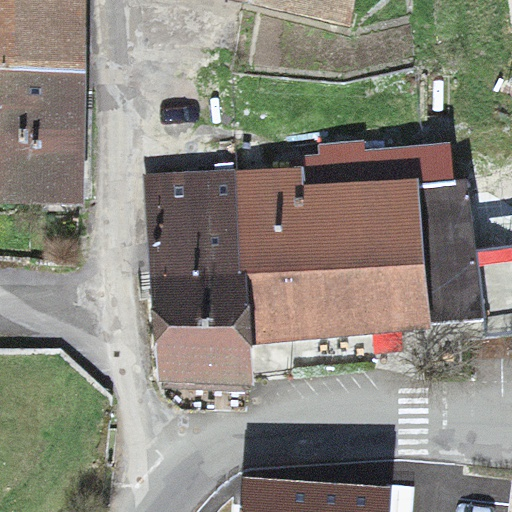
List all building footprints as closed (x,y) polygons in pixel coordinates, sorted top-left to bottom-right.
[(67,192),(69,88),(71,0),(0,0),(0,194),(67,196),(67,192)] [(353,0),(253,0),(350,20),(353,0)] [(468,179),(451,180),(449,150),(292,159),(292,173),(239,175),(241,346),(421,327),(481,322),(468,179)] [(241,381),(241,346),(239,175),(146,176),(148,382),(241,381)] [(259,483),(255,511),(392,511),(393,499),(259,483)]
